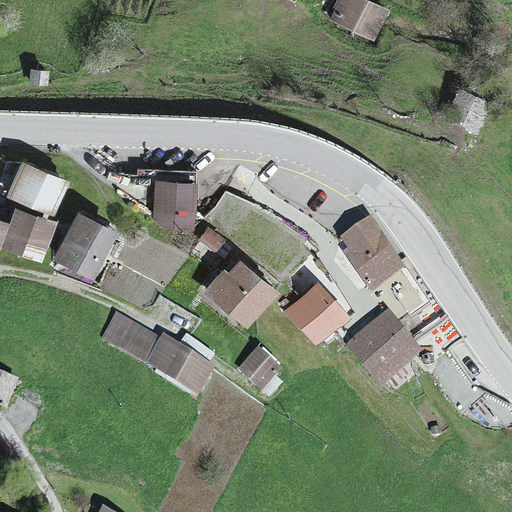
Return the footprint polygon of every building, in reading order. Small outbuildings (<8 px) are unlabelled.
[(389,12),(363,0),(337,0),(329,19),(376,41),(389,12)] [(46,72),(27,71),(26,85),(46,86),(46,72)] [(485,102),(453,90),(441,123),(474,134),(485,102)] [(65,182),(17,161),(2,197),(50,217),(65,182)] [(196,169),(136,166),(133,199),(154,214),(193,214),(196,169)] [(52,224),(10,210),(0,241),(0,252),(39,265),(52,224)] [(115,235),(76,215),(50,263),(90,283),(115,235)] [(376,220),(343,241),(375,292),(408,271),(376,220)] [(223,245),(205,232),(185,260),(203,273),(223,245)] [(273,293),(232,259),(201,295),(242,330),(273,293)] [(316,284),(282,313),(312,348),(346,319),(316,284)] [(387,316),(345,350),(381,395),(423,361),(387,316)] [(159,345),(114,319),(99,345),(198,402),(215,373),(161,342),(159,345)] [(279,375),(256,353),(238,372),(260,393),(279,375)] [(0,378),(0,406),(10,410),(20,386),(0,378)]
